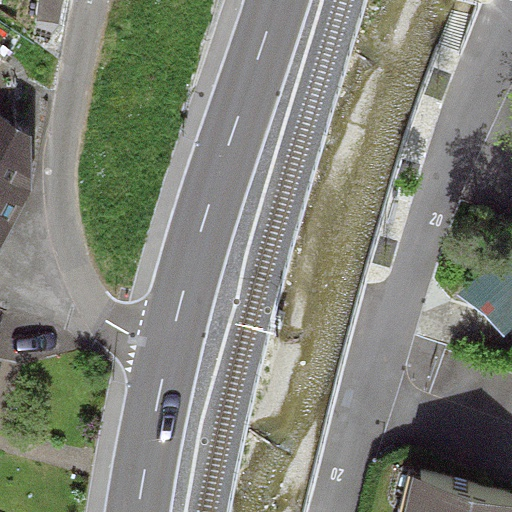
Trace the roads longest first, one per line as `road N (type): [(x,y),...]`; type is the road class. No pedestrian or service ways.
road 1 (residential): [(511,11),(349,429),(333,511)]
road 2 (residential): [(84,0),(56,157),(75,304),(126,335),(176,347)]
road 3 (primary): [(282,0),(176,347)]
road 4 (primary): [(176,347),(144,511)]
